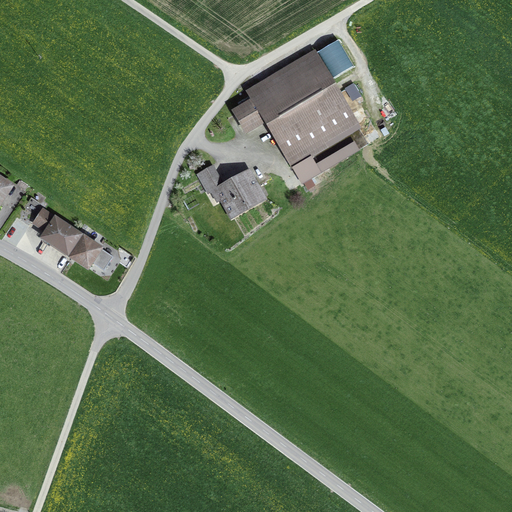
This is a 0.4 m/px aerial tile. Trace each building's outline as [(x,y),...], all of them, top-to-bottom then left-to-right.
[(358,129),(313,57),(246,97),(251,105),(232,117),(245,137),(262,126),(302,191),(360,155),(353,144),(315,167),(312,162),(329,152),(326,149),(358,129)] [(207,194),(210,193),(213,198),(214,198),(217,203),(220,201),(231,220),(268,200),(250,167),(224,181),(214,163),(196,173),(207,194)] [(0,211),(13,192),(0,183),(0,211)] [(37,243),(68,262),(84,237),(62,224),(63,222),(43,209),(32,227),(43,233),(37,243)] [(88,274),(103,250),(84,237),(68,262),(88,274)]
